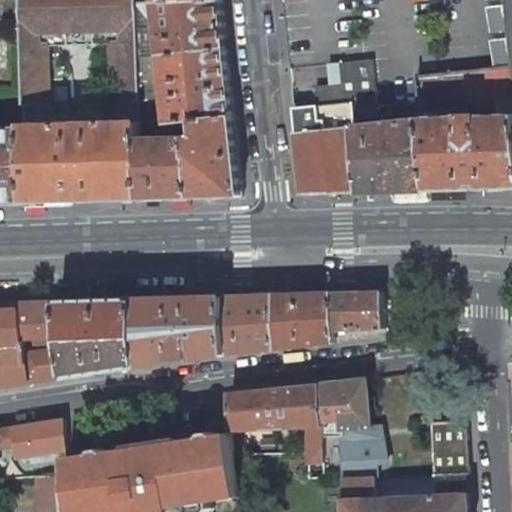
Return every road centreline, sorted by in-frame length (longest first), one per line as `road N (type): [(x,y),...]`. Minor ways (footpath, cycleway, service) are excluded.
road 1 (residential): [(0,412),(491,353)]
road 2 (secondary): [(0,270),(278,268)]
road 3 (residential): [(249,0),(278,268)]
road 4 (secondary): [(278,268),(489,266)]
road 5 (residential): [(491,353),(502,511)]
